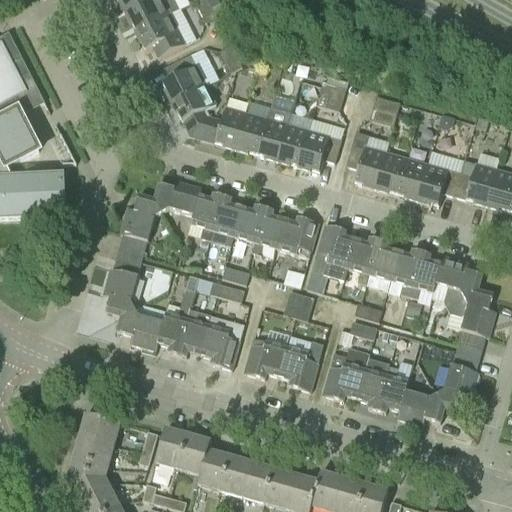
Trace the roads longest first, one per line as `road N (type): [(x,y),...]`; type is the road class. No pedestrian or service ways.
road 1 (residential): [(474,480),(52,362)]
road 2 (residential): [(511,260),(159,154)]
road 3 (residential): [(101,183),(38,50),(48,26),(73,15),(96,29),(159,154)]
road 4 (residential): [(52,362),(101,183)]
road 5 (residential): [(474,480),(511,345)]
